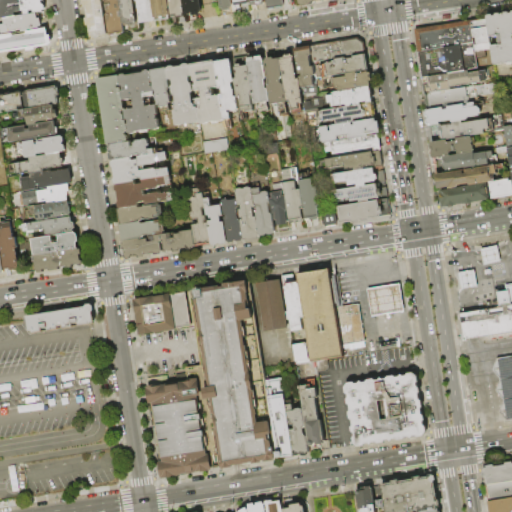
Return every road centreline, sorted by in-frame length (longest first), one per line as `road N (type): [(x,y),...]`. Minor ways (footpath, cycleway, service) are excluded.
road 1 (residential): [(145,511),(63,0)]
road 2 (secondary): [(375,14),(454,511)]
road 3 (residential): [(0,74),(375,14)]
road 4 (primary): [(410,233),(164,273)]
road 5 (secondary): [(472,511),(434,269)]
road 6 (secondary): [(428,230),(393,11)]
road 7 (primary): [(143,502),(313,475)]
road 8 (primary): [(313,475),(446,453)]
